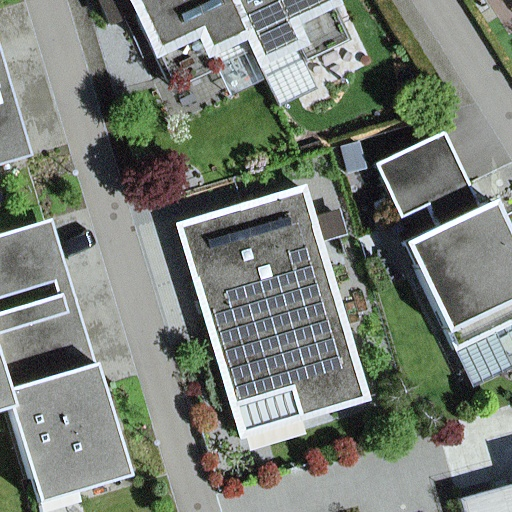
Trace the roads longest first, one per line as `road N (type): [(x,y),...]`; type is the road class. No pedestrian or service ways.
road 1 (residential): [(199,511),(46,0)]
road 2 (residential): [(436,0),(511,120)]
